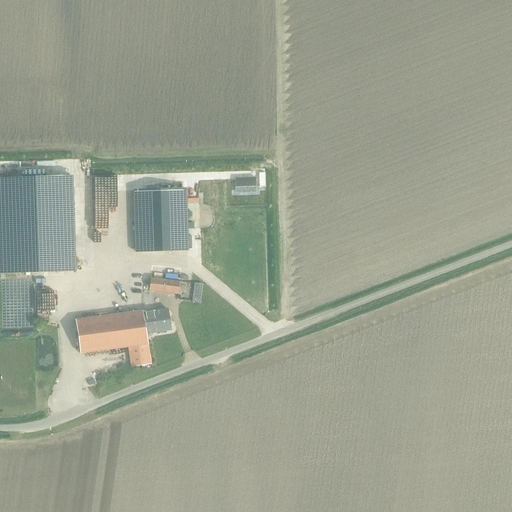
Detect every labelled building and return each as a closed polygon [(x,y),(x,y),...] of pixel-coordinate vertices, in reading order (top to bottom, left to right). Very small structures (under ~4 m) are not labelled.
[(21,179),(0,180),(0,271),(0,274),(73,272),(71,178),(45,179),(45,170),(21,170),(21,179)] [(256,176),(237,178),(238,187),(257,185),(256,176)] [(135,191),(136,252),(187,251),(185,190),(135,191)] [(150,277),(148,291),(178,294),(179,281),(150,277)] [(197,277),(196,295),(205,296),(206,278),(197,277)] [(169,331),(167,310),(166,309),(142,312),(142,310),(74,319),(78,353),(127,347),(129,367),(130,367),(150,364),(147,341),(146,334),(169,331)]
